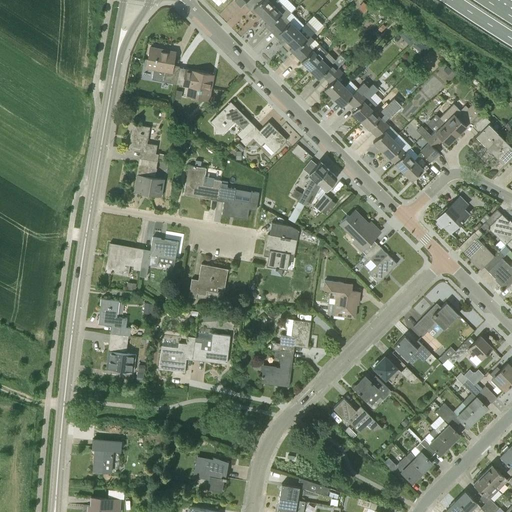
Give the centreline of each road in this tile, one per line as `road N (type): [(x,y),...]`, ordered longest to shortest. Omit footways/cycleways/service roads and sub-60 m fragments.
road 1 (residential): [(252,511),(274,433),(443,258)]
road 2 (tertiary): [(54,511),(91,205)]
road 3 (residential): [(186,0),(404,217)]
road 4 (residential): [(246,232),(91,205)]
road 5 (tertiary): [(91,205),(117,53)]
road 6 (residential): [(418,511),(511,415)]
road 7 (unclassified): [(511,199),(456,173),(404,217)]
